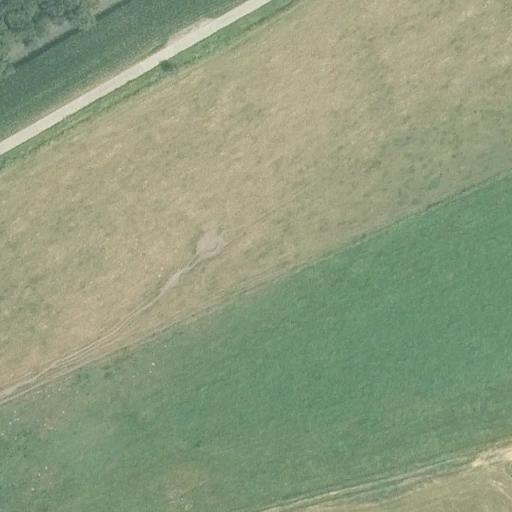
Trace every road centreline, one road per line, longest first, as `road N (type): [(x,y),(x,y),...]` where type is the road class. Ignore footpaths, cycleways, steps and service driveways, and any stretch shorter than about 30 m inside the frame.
road 1 (unclassified): [(0,147),(252,0)]
road 2 (unclassified): [(0,73),(121,0)]
